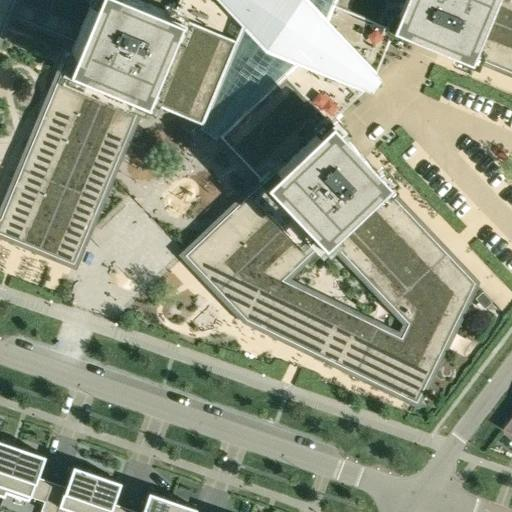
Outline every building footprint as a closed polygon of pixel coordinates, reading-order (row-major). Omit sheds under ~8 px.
[(0,0),(0,26),(6,12),(73,40),(0,217),(0,233),(71,263),(71,264),(72,262),(74,263),(74,262),(142,99),(201,123),(206,110),(235,40),(173,14),(139,0),(0,0)] [(178,0),(173,14),(235,40),(206,110),(228,125),(283,73),(330,122),(364,90),(363,88),(373,73),(375,74),(393,31),(330,5),(332,0),(178,0)] [(511,0),(332,0),(330,5),(393,31),(468,62),(471,56),(511,73),(511,0)] [(262,181),(193,246),(185,254),(186,255),(185,256),(186,257),(245,320),(246,320),(413,401),(413,402),(414,402),(415,400),(416,401),(417,400),(416,400),(473,285),(474,284),(472,284),(473,282),(381,186),(386,181),(330,122),(283,73),(228,125),(218,135),(262,181)] [(511,433),(511,418),(503,430),(511,433)] [(0,496),(3,498),(20,447),(0,440),(0,496)] [(30,497),(44,501),(50,482),(36,477),(44,455),(20,447),(3,498),(4,498),(5,493),(28,501),(30,497)] [(50,482),(44,501),(40,511),(44,511),(82,511),(96,473),(72,465),(64,487),(50,482)] [(124,511),(126,508),(112,503),(120,482),(96,473),(82,511),(124,511)] [(139,511),(137,511),(126,508),(124,511),(166,511),(171,499),(147,491),(139,511)] [(193,511),(195,508),(171,499),(166,511),(193,511)]
